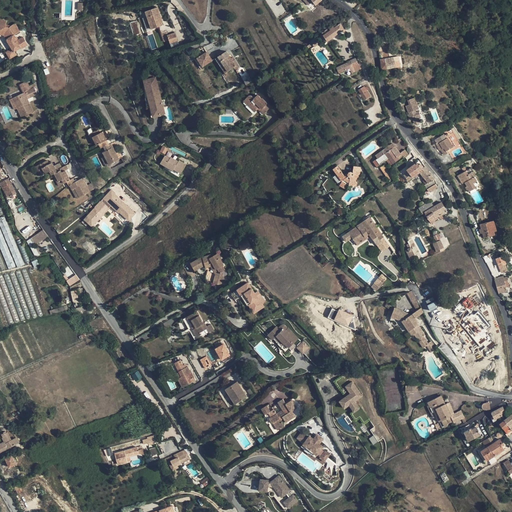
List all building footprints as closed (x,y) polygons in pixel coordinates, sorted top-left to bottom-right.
[(151,30),(163,26),(157,8),(145,12),(151,30)] [(11,48),(14,52),(20,48),(21,49),(28,45),(23,37),(18,40),(16,41),(14,38),(15,38),(15,37),(15,36),(14,35),(20,31),(15,23),(10,26),(6,25),(7,20),(0,18),(0,25),(1,26),(0,30),(0,34),(4,35),(11,48)] [(136,21),(130,23),(133,35),(140,33),(136,21)] [(323,35),(328,41),(332,38),(337,34),(344,29),(341,23),(338,25),(337,24),(330,29),(331,30),(329,31),(328,29),(322,33),(324,35),(323,35)] [(177,42),(175,33),(167,36),(168,41),(170,45),(177,42)] [(316,37),(310,42),(313,44),(314,47),(320,43),(316,37)] [(14,52),(11,48),(5,52),(9,59),(15,55),(14,52)] [(217,56),(224,66),(222,68),(225,73),(234,67),(235,69),(239,67),(235,60),(233,61),(231,58),(229,55),(230,54),(228,51),(227,52),(227,51),(222,55),(220,55),(220,54),(217,56)] [(202,55),(197,58),(202,67),(212,61),(207,52),(204,54),(202,55)] [(385,58),(380,59),(381,69),(387,69),(395,67),(400,66),(398,56),(385,58)] [(201,70),(203,68),(202,67),(197,58),(195,60),(201,70)] [(351,61),(337,68),(339,73),(350,68),(352,67),(353,68),(354,70),(361,67),(359,63),(359,64),(356,58),(350,60),(351,61)] [(154,115),(165,112),(156,77),(144,80),(154,115)] [(10,100),(15,110),(17,108),(22,117),(33,111),(27,99),(37,94),(34,88),(30,90),(26,81),(20,84),(24,93),(10,100)] [(364,87),(359,90),(361,94),(362,96),(364,100),(370,96),(367,90),(368,89),(367,87),(365,88),(364,87)] [(271,107),(262,98),(262,99),(257,95),(254,98),(252,96),(251,96),(250,96),(250,95),(249,96),(248,96),(244,101),(248,105),(250,103),(257,110),(258,109),(259,108),(261,110),(260,111),(264,115),(271,107)] [(414,97),(408,100),(409,104),(406,105),(409,114),(407,115),(409,121),(413,119),(414,123),(417,123),(417,120),(418,120),(418,119),(421,118),(419,111),(417,105),(414,97)] [(250,103),(248,105),(255,112),(257,110),(250,103)] [(362,113),(356,116),(362,126),(367,123),(362,113)] [(95,141),(97,145),(99,144),(107,140),(105,138),(104,138),(103,136),(104,135),(102,132),(100,133),(98,129),(93,132),(95,136),(93,137),(95,141)] [(437,143),(436,143),(441,150),(444,155),(448,153),(446,151),(453,147),(448,139),(451,138),(448,133),(445,135),(444,134),(437,138),(440,141),(437,143)] [(105,156),(109,164),(119,159),(116,153),(115,154),(113,151),(115,151),(111,143),(109,144),(107,140),(99,144),(101,148),(104,147),(106,151),(103,152),(105,156)] [(379,165),(389,158),(393,163),(399,159),(397,157),(401,154),(400,153),(393,143),(375,155),(378,158),(376,159),(379,165)] [(402,157),(403,158),(408,154),(405,149),(400,153),(401,154),(402,157)] [(186,164),(179,160),(179,161),(171,157),(170,158),(165,155),(161,163),(166,166),(174,170),(174,169),(181,172),(186,164)] [(47,160),(40,164),(42,168),(39,169),(42,175),(50,171),(52,175),(53,174),(55,173),(57,172),(54,166),(51,161),(48,162),(47,160)] [(408,172),(404,176),(408,181),(413,177),(420,172),(419,171),(423,167),(421,163),(419,165),(417,162),(413,165),(411,167),(407,170),(408,172)] [(385,164),(380,167),(389,180),(393,177),(385,164)] [(68,169),(66,165),(62,168),(60,169),(60,170),(57,172),(55,173),(59,181),(62,180),(64,183),(67,182),(70,180),(65,171),(68,169)] [(337,166),(333,169),(342,181),(349,185),(357,183),(356,181),(359,175),(359,174),(360,171),(361,167),(354,166),(353,172),(352,173),(351,172),(349,173),(348,174),(349,176),(346,178),(345,176),(337,166)] [(428,182),(425,185),(427,189),(429,191),(432,190),(435,187),(437,186),(436,184),(437,183),(435,179),(431,174),(425,166),(423,167),(419,171),(420,172),(425,179),(428,182)] [(471,168),(458,175),(462,184),(463,183),(465,182),(467,186),(465,187),(468,192),(476,188),(478,191),(483,188),(471,168)] [(59,181),(55,173),(53,174),(59,186),(64,183),(62,180),(59,181)] [(16,194),(8,178),(3,181),(0,182),(0,184),(4,192),(7,190),(11,197),(16,194)] [(70,180),(67,182),(69,186),(70,185),(72,190),(75,188),(80,197),(90,192),(87,187),(88,187),(85,182),(84,182),(82,178),(75,182),(73,178),(70,180)] [(349,185),(342,181),(339,185),(346,190),(349,185)] [(120,212),(129,220),(135,213),(126,205),(125,206),(113,196),(115,194),(111,190),(95,208),(103,215),(111,206),(119,213),(120,212)] [(115,194),(113,196),(125,206),(126,205),(115,194)] [(419,208),(422,213),(434,206),(430,201),(419,208)] [(434,206),(422,213),(423,215),(426,214),(427,216),(424,218),(426,220),(429,219),(430,221),(431,224),(435,221),(434,219),(439,216),(441,215),(447,211),(441,202),(434,206)] [(84,219),(92,226),(103,215),(95,208),(84,219)] [(4,216),(0,217),(0,225),(18,268),(24,265),(4,216)] [(379,244),(377,245),(380,250),(381,250),(381,251),(382,251),(383,250),(390,246),(384,237),(370,217),(362,222),(361,221),(356,224),(357,226),(343,236),(346,241),(352,237),(357,245),(371,236),(373,240),(375,238),(378,237),(381,242),(379,244)] [(483,233),(484,237),(495,234),(494,231),(491,221),(480,224),(481,229),(483,233)] [(0,228),(0,247),(9,269),(16,266),(0,228)] [(43,230),(26,241),(35,255),(36,256),(39,255),(34,246),(48,236),(43,230)] [(440,240),(433,243),(436,251),(444,248),(440,240)] [(242,250),(247,248),(244,242),(239,245),(242,250)] [(409,243),(406,244),(408,248),(406,250),(410,259),(416,256),(413,250),(412,250),(409,243)] [(191,263),(195,271),(205,265),(212,263),(218,273),(215,274),(215,275),(213,283),(219,284),(220,284),(221,284),(221,283),(222,283),(222,281),(224,277),(221,272),(225,270),(223,266),(224,265),(220,259),(221,258),(218,253),(212,257),(211,255),(202,257),(191,263)] [(496,259),(500,270),(502,269),(503,272),(507,271),(505,264),(506,263),(504,259),(502,260),(502,259),(499,260),(499,258),(496,259)] [(184,268),(180,271),(185,279),(189,277),(184,268)] [(66,280),(70,286),(79,280),(76,274),(66,280)] [(379,278),(374,283),(379,287),(384,281),(386,279),(382,275),(379,278)] [(503,276),(494,278),(499,294),(500,294),(508,292),(506,287),(509,286),(507,280),(508,280),(507,276),(504,278),(503,276)] [(237,289),(241,295),(244,292),(251,302),(248,304),(252,310),(262,303),(265,301),(258,291),(257,291),(254,292),(248,282),(237,289)] [(241,295),(237,289),(231,293),(234,299),(241,295)] [(417,311),(421,308),(412,290),(407,293),(417,311)] [(461,303),(454,308),(460,316),(482,300),(476,291),(461,302),(461,303)] [(248,304),(251,302),(244,292),(241,295),(247,305),(248,304)] [(430,311),(437,308),(435,304),(436,303),(433,297),(425,300),(427,305),(430,311)] [(262,303),(252,310),(254,313),(264,306),(262,303)] [(328,319),(349,326),(353,315),(338,309),(337,310),(326,306),(326,308),(331,310),(328,319)] [(402,321),(412,336),(415,334),(418,340),(423,336),(425,335),(417,324),(419,322),(415,317),(413,314),(411,314),(394,308),(391,317),(402,321)] [(424,312),(421,308),(417,311),(413,314),(415,317),(424,312)] [(465,322),(462,324),(476,343),(469,348),(473,353),(478,349),(480,352),(484,349),(486,351),(495,344),(485,331),(490,327),(477,309),(463,320),(465,322)] [(197,311),(183,319),(188,329),(191,332),(194,338),(202,337),(203,336),(206,335),(210,333),(214,330),(211,324),(207,326),(205,323),(204,323),(197,311)] [(276,326),(268,335),(273,340),(274,339),(277,336),(284,344),(285,343),(289,347),(291,345),(291,346),(294,343),(298,339),(288,328),(287,329),(284,326),(281,326),(280,327),(278,329),(276,326)] [(255,329),(245,338),(250,344),(260,335),(255,329)] [(285,351),(288,348),(289,347),(285,343),(284,344),(277,336),(274,339),(285,351)] [(423,336),(418,340),(423,348),(427,345),(429,344),(428,343),(423,336)] [(298,347),(297,347),(303,353),(306,356),(314,349),(305,340),(301,343),(298,347)] [(429,342),(428,343),(429,344),(427,345),(431,352),(437,349),(435,346),(432,347),(429,342)] [(224,344),(215,348),(221,360),(230,355),(224,344)] [(199,360),(204,370),(211,366),(205,357),(199,360)] [(181,360),(174,363),(179,372),(182,377),(178,378),(182,387),(192,383),(190,380),(194,378),(191,371),(190,371),(187,367),(185,368),(183,366),(181,360)] [(139,372),(133,375),(135,381),(142,378),(139,372)] [(346,386),(348,384),(342,376),(334,381),(340,390),(340,389),(345,397),(351,393),(346,386)] [(225,389),(235,404),(247,397),(237,381),(225,389)] [(352,381),(348,384),(346,386),(351,393),(339,401),(344,408),(349,405),(354,412),(360,408),(355,401),(362,396),(352,381)] [(441,395),(426,402),(434,418),(437,416),(439,422),(442,428),(447,425),(448,423),(449,422),(447,418),(451,415),(452,415),(451,415),(448,409),(446,404),(445,404),(441,395)] [(267,405),(261,409),(265,415),(268,413),(271,417),(269,418),(272,424),(273,423),(278,430),(284,426),(280,420),(283,419),(286,422),(304,411),(295,397),(285,403),(283,399),(278,402),(283,410),(285,413),(281,415),(280,412),(277,414),(274,409),(271,411),(267,405)] [(371,419),(358,399),(355,401),(360,408),(354,412),(353,411),(350,413),(355,420),(359,418),(364,424),(371,419)] [(491,412),(495,419),(502,416),(501,414),(505,412),(503,407),(491,412)] [(451,415),(454,422),(464,418),(461,411),(454,414),(451,415),(452,415),(451,415)] [(511,413),(499,424),(503,429),(511,421),(511,413)] [(321,416),(315,420),(320,427),(326,423),(321,416)] [(511,421),(503,429),(507,433),(511,430),(511,421)] [(477,427),(471,430),(470,429),(464,432),(467,437),(466,437),(469,441),(481,434),(477,427)] [(0,436),(0,452),(3,451),(2,448),(5,446),(7,449),(19,442),(12,429),(7,432),(6,431),(2,433),(4,437),(3,438),(5,441),(0,443),(0,437),(0,436)] [(297,438),(304,443),(308,437),(302,432),(297,438)] [(147,438),(143,440),(143,444),(149,443),(149,445),(155,444),(153,436),(147,437),(147,438)] [(304,443),(303,444),(317,455),(318,454),(322,448),(323,446),(319,443),(321,440),(315,436),(313,439),(309,436),(308,437),(304,443)] [(370,439),(374,445),(378,442),(374,436),(370,439)] [(500,439),(478,453),(484,462),(504,450),(502,446),(501,444),(503,443),(500,439)] [(315,457),(317,455),(303,444),(301,446),(305,449),(304,450),(311,455),(311,454),(315,457)] [(114,453),(118,464),(127,462),(127,461),(126,457),(130,456),(139,454),(138,450),(137,447),(114,453)] [(155,447),(149,449),(152,456),(157,454),(155,447)] [(176,458),(171,460),(173,465),(177,464),(177,465),(181,463),(187,460),(185,455),(187,454),(185,450),(174,454),(176,458)] [(320,457),(324,461),(329,454),(325,451),(320,457)] [(6,458),(10,467),(16,464),(12,455),(6,458)] [(511,465),(508,460),(503,463),(508,471),(511,468),(511,465)] [(439,475),(445,483),(449,480),(444,472),(439,475)] [(281,505),(285,511),(289,508),(293,505),(298,501),(279,476),(271,482),(269,482),(269,481),(261,480),(260,491),(268,492),(270,495),(271,496),(272,496),(273,496),(274,496),(281,505)]
